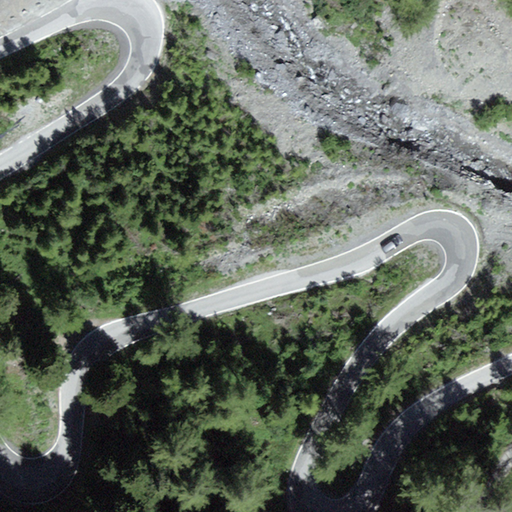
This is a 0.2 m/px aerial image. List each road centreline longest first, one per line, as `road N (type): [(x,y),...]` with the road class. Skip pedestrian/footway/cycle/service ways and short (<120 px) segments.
road 1 (tertiary): [(0,459),(26,476),(58,469),(81,366),(116,335),(349,265),(436,226),(459,244),(456,273),(381,337),(351,375),(304,465),(310,511)]
road 2 (tertiary): [(0,47),(105,3),(139,14),(147,38),(128,82),(0,166)]
road 3 (tertiary): [(354,511),(405,426),(511,364)]
